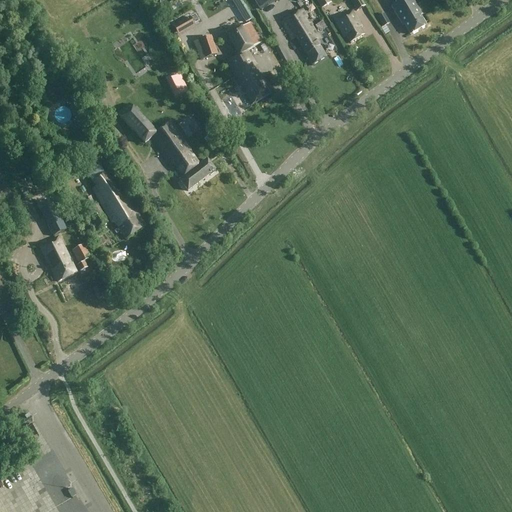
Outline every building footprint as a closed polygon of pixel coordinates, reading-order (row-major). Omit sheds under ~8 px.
[(254,0),(261,10),(276,0),(254,0)] [(328,0),(315,0),(320,9),(331,3),(328,0)] [(360,0),(349,0),(356,12),(365,7),(360,0)] [(419,18),(421,17),(410,0),(408,0),(392,10),(403,28),(404,27),(411,39),(426,29),(419,18)] [(281,23),(292,40),(295,40),(298,45),(297,46),(299,48),(305,57),(312,66),(326,58),(317,42),(319,41),(302,11),(281,23)] [(350,44),(363,37),(359,29),(361,28),(352,12),(334,22),(344,38),(346,37),(350,44)] [(246,13),(242,16),(246,23),(250,20),(246,13)] [(383,27),(389,24),(383,14),(377,18),(383,27)] [(246,94),(252,105),(271,94),(262,79),(263,79),(247,51),(252,48),(242,32),(238,25),(225,33),(238,56),(227,63),(245,94),(246,94)] [(196,42),(203,61),(218,56),(211,37),(196,42)] [(266,77),(270,83),(277,79),(274,72),(266,77)] [(227,76),(217,81),(227,99),(236,94),(227,76)] [(144,145),(152,139),(171,166),(174,164),(183,178),(179,181),(188,192),(209,176),(210,176),(214,174),(214,172),(215,171),(207,160),(203,163),(202,162),(199,165),(169,123),(157,134),(128,105),(116,114),(144,145)] [(66,120),(64,108),(56,109),(57,121),(66,120)] [(175,119),(184,134),(196,127),(187,112),(175,119)] [(77,119),(71,123),(76,130),(82,126),(77,119)] [(87,174),(92,182),(96,188),(93,190),(113,223),(114,222),(126,240),(145,228),(129,200),(126,198),(121,200),(118,195),(121,192),(116,184),(113,186),(104,174),(98,166),(87,174)] [(86,213),(82,215),(91,232),(96,230),(97,230),(109,225),(98,206),(86,212),(86,213)] [(40,214),(52,238),(66,232),(54,207),(40,214)] [(100,233),(108,247),(119,241),(111,227),(100,233)] [(58,283),(76,274),(59,239),(46,245),(46,243),(39,246),(48,265),(49,265),(58,283)] [(84,263),(91,260),(83,246),(72,252),(79,266),(84,263)] [(84,263),(79,266),(77,267),(80,273),(88,269),(84,263)] [(26,430),(20,435),(26,443),(32,439),(26,430)] [(16,468),(18,476),(27,474),(25,465),(16,468)]
